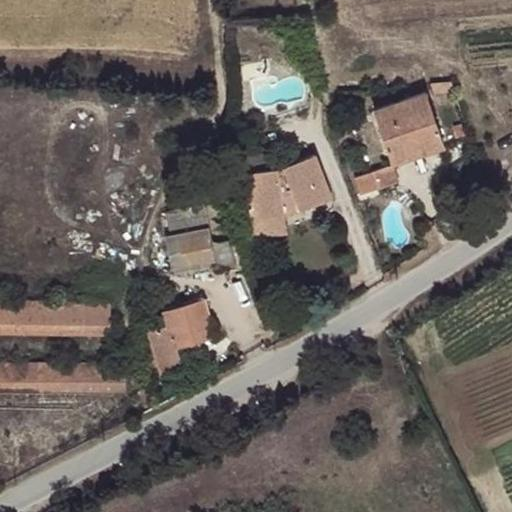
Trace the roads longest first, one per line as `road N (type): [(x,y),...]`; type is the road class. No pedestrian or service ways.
road 1 (unclassified): [(511,222),(378,307),(0,506)]
road 2 (unknown): [(378,307),(348,183),(296,115)]
